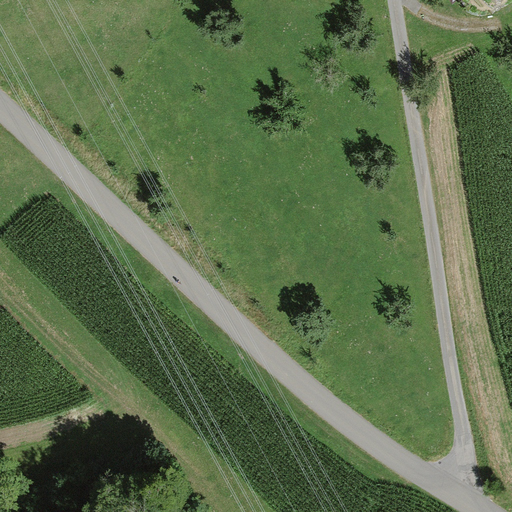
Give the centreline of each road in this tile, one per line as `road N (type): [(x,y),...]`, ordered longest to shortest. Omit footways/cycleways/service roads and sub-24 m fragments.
road 1 (unclassified): [(0,103),(330,414),(462,499)]
road 2 (residential): [(462,499),(467,458),(395,0)]
